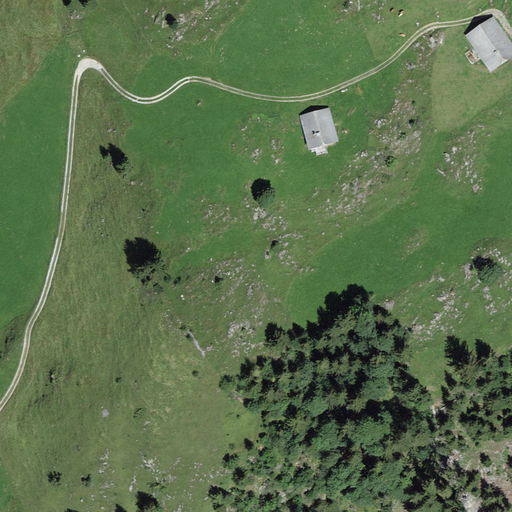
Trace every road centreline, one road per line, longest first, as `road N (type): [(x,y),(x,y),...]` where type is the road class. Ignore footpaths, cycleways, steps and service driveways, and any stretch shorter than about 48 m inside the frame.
road 1 (track): [(227,89),(195,79),(141,101),(95,65),(78,70),(61,232),(19,374),(0,406)]
road 2 (track): [(511,33),(488,13),(430,26),(372,72),(323,94),(275,99),(227,89)]
